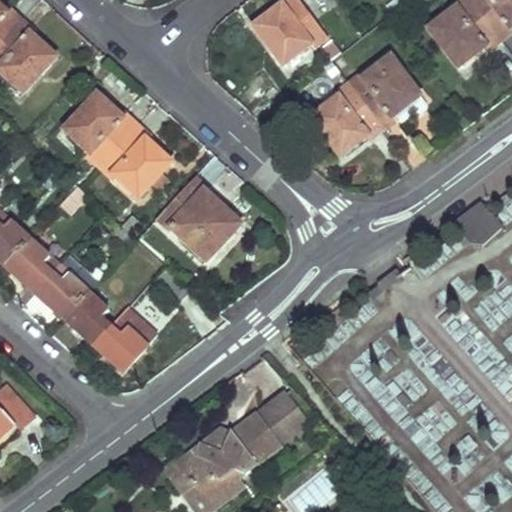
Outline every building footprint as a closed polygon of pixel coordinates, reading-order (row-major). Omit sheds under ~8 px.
[(283,64),(310,44),(313,47),(326,37),(298,0),(282,0),(280,2),(283,5),(255,26),(283,64)] [(309,0),(320,15),(333,6),(328,0),(309,0)] [(488,50),(501,40),(471,0),(461,0),(455,5),(457,8),(430,28),(458,67),(485,46),(488,50)] [(511,0),(471,0),(501,40),(511,31),(511,26),(511,27),(511,26),(511,0)] [(0,43),(20,21),(9,11),(5,14),(0,8),(0,43)] [(0,70),(24,93),(39,75),(55,57),(31,36),(33,33),(20,21),(0,43),(0,70)] [(349,86),(383,130),(396,120),(394,117),(421,96),(392,58),(365,78),(363,75),(349,86)] [(369,140),(383,130),(349,86),(336,95),(338,98),(312,118),(341,157),(367,137),(369,140)] [(98,167),(136,125),(124,114),(120,118),(96,96),(65,130),(90,152),(86,157),(98,167)] [(138,199),(170,163),(145,140),(148,136),(136,125),(98,167),(110,178),(114,175),(138,199)] [(72,173),(63,183),(73,192),(77,187),(75,185),(79,180),(72,173)] [(207,263),(235,232),(210,209),(216,203),(203,191),(205,189),(194,179),(157,220),(169,232),(171,229),(207,263)] [(453,223),(461,233),(469,243),(484,245),(503,228),(486,209),(480,202),(453,223)] [(0,216),(0,260),(6,266),(30,239),(2,214),(0,216)] [(121,227),(115,233),(130,247),(136,241),(121,227)] [(6,266),(36,294),(54,274),(45,265),(51,258),(30,239),(6,266)] [(97,284),(69,258),(61,267),(90,293),(97,284)] [(54,274),(36,294),(65,320),(90,293),(61,267),(54,274)] [(372,302),(403,279),(396,270),(386,278),(377,285),(379,287),(367,296),(372,302)] [(178,303),(188,292),(167,271),(156,283),(178,303)] [(65,320),(94,347),(112,327),(103,318),(110,311),(90,293),(65,320)] [(159,334),(130,307),(112,327),(94,347),(124,374),(159,334)] [(0,441),(5,438),(9,442),(34,420),(6,388),(0,392),(0,441)] [(282,450),(259,418),(236,435),(226,456),(205,446),(199,459),(185,470),(181,464),(168,474),(184,496),(198,486),(197,485),(206,477),(212,480),(211,483),(214,487),(205,493),(217,510),(246,489),(240,482),(282,450)] [(236,435),(225,431),(205,446),(226,456),(236,435)] [(9,442),(5,438),(0,441),(0,453),(10,444),(9,442)] [(205,446),(181,464),(185,470),(199,459),(205,446)]
